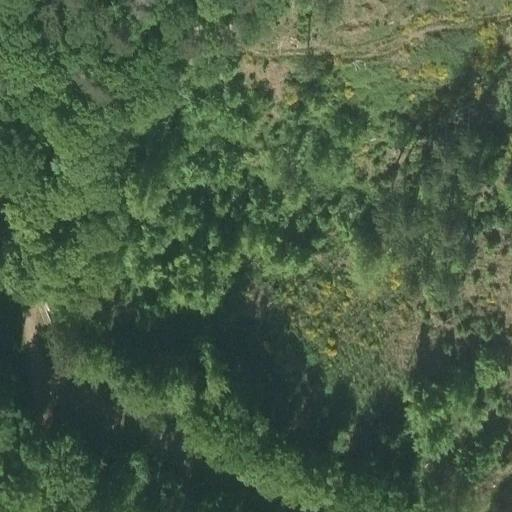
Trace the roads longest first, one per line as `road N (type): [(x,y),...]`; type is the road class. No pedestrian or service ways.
road 1 (track): [(0,237),(28,317),(36,383),(31,430),(0,511)]
road 2 (track): [(153,0),(85,56),(0,106)]
